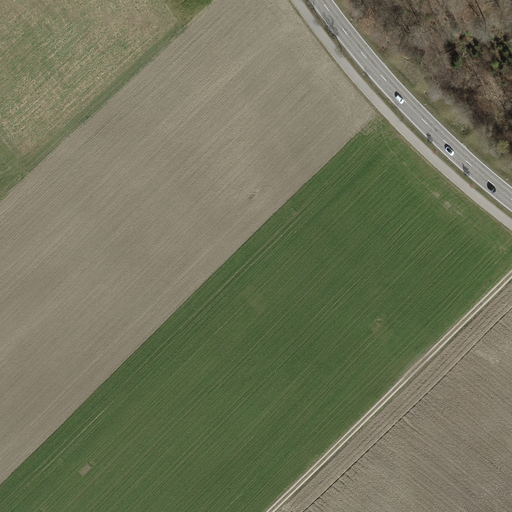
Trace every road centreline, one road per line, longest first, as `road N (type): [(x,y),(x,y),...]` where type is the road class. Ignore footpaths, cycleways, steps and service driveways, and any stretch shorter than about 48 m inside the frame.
road 1 (track): [(270,511),(511,273)]
road 2 (secondary): [(511,200),(401,98),(320,0)]
